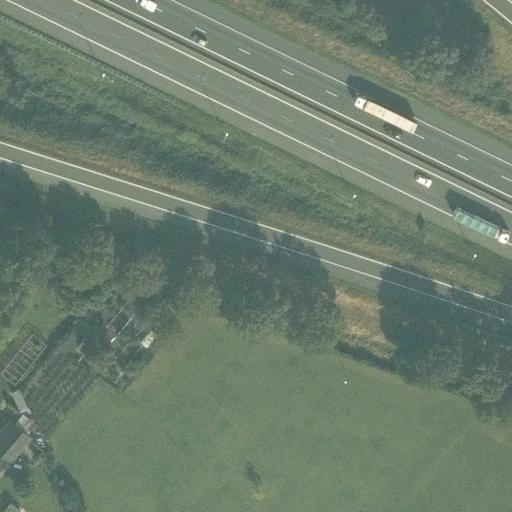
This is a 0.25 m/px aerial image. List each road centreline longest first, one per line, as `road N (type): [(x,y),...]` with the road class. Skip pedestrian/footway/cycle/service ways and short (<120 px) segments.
road 1 (motorway): [(26,0),(511,233)]
road 2 (motorway): [(0,150),(511,314)]
road 3 (motorway): [(511,179),(145,0)]
